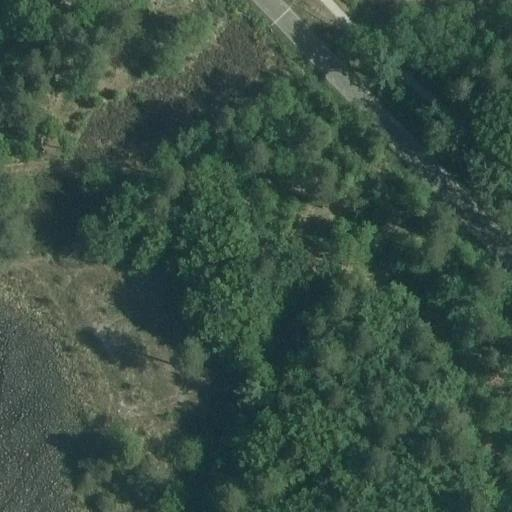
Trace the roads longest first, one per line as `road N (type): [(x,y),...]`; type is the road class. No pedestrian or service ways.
road 1 (tertiary): [(511,259),(264,0)]
road 2 (track): [(359,273),(449,193)]
